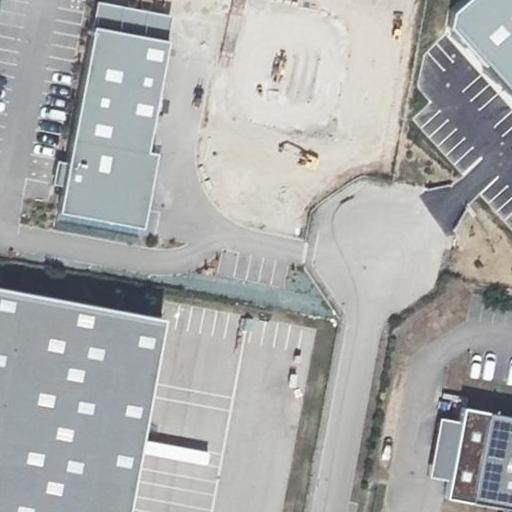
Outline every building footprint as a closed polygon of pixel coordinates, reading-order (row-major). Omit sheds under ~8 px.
[(511,0),(460,0),(449,11),(446,29),(511,100),(511,0)] [(98,3),(60,214),(145,229),(158,155),(151,154),(175,16),(98,3)] [(124,511),(161,318),(0,288),(0,511),(124,511)] [(511,415),(457,405),(451,434),(442,477),(439,495),(443,496),(511,509),(511,415)] [(442,477),(451,434),(437,431),(428,474),(442,477)]
